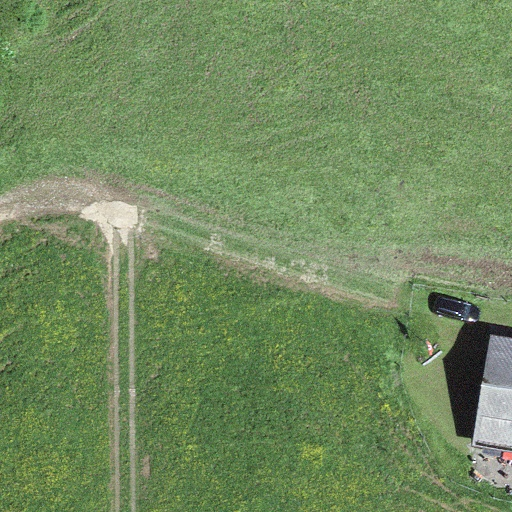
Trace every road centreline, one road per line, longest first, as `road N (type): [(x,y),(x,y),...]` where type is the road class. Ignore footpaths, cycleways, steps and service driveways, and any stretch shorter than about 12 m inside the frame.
road 1 (track): [(121,210),(125,511)]
road 2 (track): [(0,211),(35,204),(121,210)]
